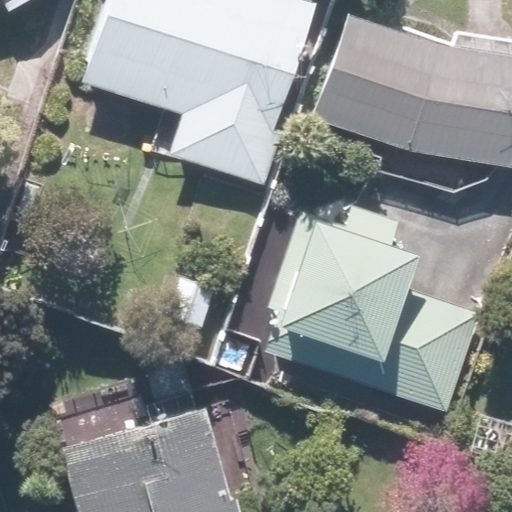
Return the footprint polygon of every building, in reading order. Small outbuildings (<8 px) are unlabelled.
[(0,0),(0,16),(30,0),(0,0)] [(98,0),(78,73),(183,102),(168,154),(271,183),(321,0),(98,0)] [(357,10),(324,114),(410,147),(511,159),(511,46),(446,38),(357,10)] [(433,243),(312,208),(268,351),(450,407),(482,304),(420,286),(433,243)] [(249,511),(217,393),(71,434),(93,511),(249,511)]
